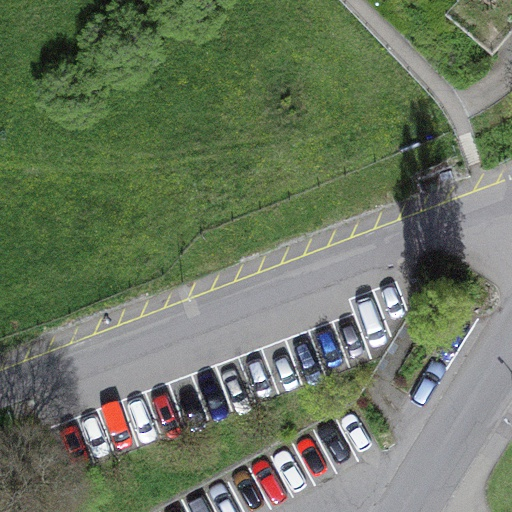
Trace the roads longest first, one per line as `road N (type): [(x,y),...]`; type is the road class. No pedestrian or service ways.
road 1 (residential): [(0,389),(433,240),(511,230)]
road 2 (residential): [(511,323),(401,511)]
